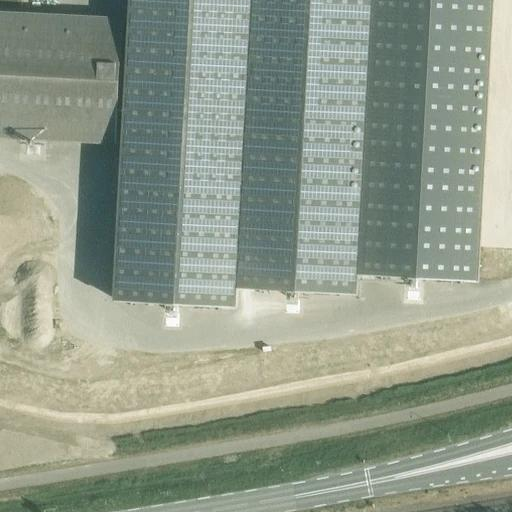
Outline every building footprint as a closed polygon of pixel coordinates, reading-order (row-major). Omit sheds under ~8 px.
[(131,0),(116,300),(237,307),(238,287),(254,0),(131,0)] [(254,0),(238,287),(358,294),(359,273),(373,0),(254,0)] [(373,0),(359,273),(483,280),(485,240),(497,0),(373,0)] [(511,0),(497,0),(485,240),(511,241),(511,0)] [(0,137),(117,143),(123,19),(0,13),(0,137)]
